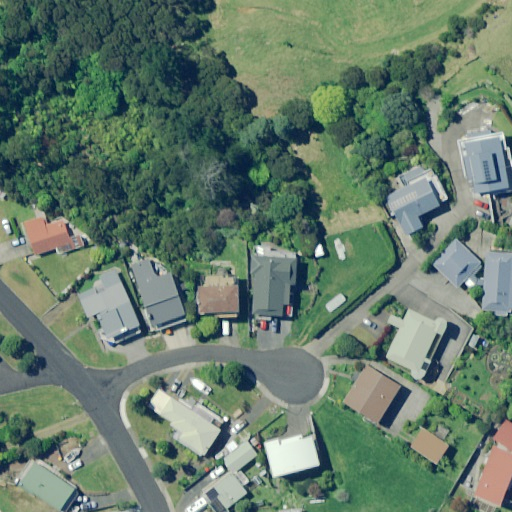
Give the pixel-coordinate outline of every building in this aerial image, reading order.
[(493,133),(492,128),(468,133),(469,139),(458,141),(470,196),(493,190),(494,194),(511,190),(511,156),(510,147),(506,148),(503,131),(493,133)] [(447,202),(432,170),(408,182),(410,185),(386,196),(405,236),(424,227),(419,216),(447,202)] [(76,248),(73,238),(69,239),(63,220),(45,226),(42,217),(23,223),(34,256),(56,248),(58,254),(76,248)] [(482,264),(456,239),(432,264),(457,289),(482,264)] [(511,254),(487,253),(484,314),(495,315),(511,316),(511,254)] [(253,275),(251,315),(255,315),(255,322),(272,322),(272,316),(290,316),(290,285),(296,285),(297,257),(265,256),(250,256),(249,275),(253,275)] [(154,279),(149,260),(131,266),(150,326),(184,315),(171,273),(154,279)] [(139,325),(115,269),(98,276),(101,284),(77,294),(87,318),(96,314),(99,322),(107,339),(139,325)] [(239,312),(238,284),(197,286),(199,314),(239,312)] [(438,333),(442,335),(446,327),(408,308),(402,321),(390,315),(387,322),(400,328),(386,356),(413,369),(413,370),(412,371),(413,372),(413,373),(413,374),(414,375),(415,376),(416,377),(417,377),(418,377),(419,377),(420,377),(421,377),(422,377),(423,376),(424,375),(425,374),(425,373),(426,372),(426,371),(426,370),(425,369),(425,368),(424,367),(423,366),(422,365),(438,333)] [(401,388),(366,366),(344,402),(379,424),(401,388)] [(191,411),(159,390),(148,407),(173,422),(171,425),(184,433),(180,438),(205,455),(227,422),(197,402),(191,411)] [(500,506),(502,499),(511,502),(511,425),(505,423),(490,443),(473,495),(500,506)] [(448,446),(421,429),(410,447),(437,463),(448,446)] [(304,438),(303,435),(265,445),(274,478),(321,465),(313,435),(304,438)] [(258,455),(247,441),(223,460),(234,474),(258,455)] [(351,471),(342,452),(333,456),(341,475),(351,471)] [(75,488),(35,462),(19,486),(34,496),(35,494),(60,511),(75,488)] [(197,511),(208,503),(215,511),(230,511),(250,495),(231,473),(213,488),(188,509),(190,511),(197,511)]
